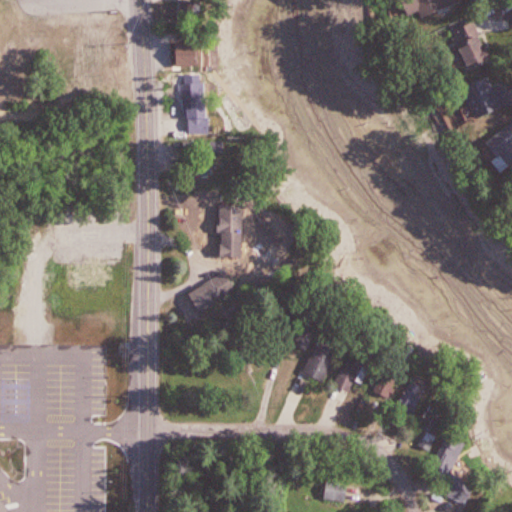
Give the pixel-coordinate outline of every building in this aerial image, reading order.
[(405,0),(412,16),(423,11),(426,18),(463,3),(461,0),(405,0)] [(185,6),(186,19),(209,17),(207,4),(185,6)] [(472,69),(494,60),(479,22),(457,31),(472,69)] [(180,45),(180,67),(204,67),(204,45),(180,45)] [(511,107),(511,102),(507,86),(497,89),(494,79),(468,87),(477,119),(511,107)] [(191,88),(189,132),(209,133),(211,88),(191,88)] [(504,177),(511,171),(511,126),(488,142),(499,158),(494,162),(504,177)] [(247,268),(267,280),(293,235),(273,224),(247,268)] [(76,266),(76,285),(112,285),(112,266),(76,266)] [(242,289),(230,270),(194,293),(206,312),(242,289)] [(321,332),(307,325),(299,342),(312,349),(321,332)] [(309,371),(329,381),(349,342),(329,332),(309,371)] [(369,382),(379,363),(356,351),(341,382),(355,389),(361,378),(369,382)] [(379,391),(395,397),(403,378),(387,372),(379,391)] [(435,381),(419,373),(404,406),(419,413),(435,381)] [(435,450),(448,415),(433,410),(420,445),(435,450)] [(471,503),(482,484),(458,471),(474,441),(455,431),(433,471),(446,478),(441,487),(471,503)] [(350,501),(352,482),(331,479),(328,498),(350,501)]
